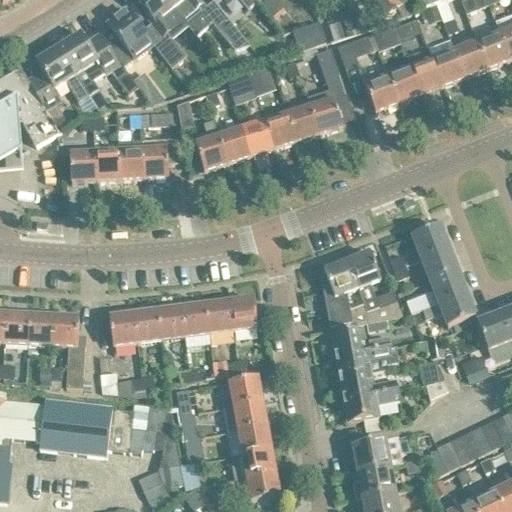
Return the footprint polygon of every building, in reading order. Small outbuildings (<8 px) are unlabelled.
[(138,0),(135,3),(147,17),(145,19),(151,27),(149,29),(142,33),(151,45),(154,49),(172,73),(187,61),(173,43),(189,30),(163,0),(138,0)] [(163,0),(189,30),(197,41),(213,27),(212,26),(224,16),(214,4),(206,10),(204,8),(198,1),(197,0),(163,0)] [(223,0),(224,1),(225,0),(236,0),(248,14),(258,5),(254,0),(223,0)] [(275,23),(286,14),(276,3),(274,4),(269,0),(267,0),(261,6),(267,13),(266,13),(275,23)] [(397,0),(365,0),(385,26),(411,17),(397,0)] [(417,0),(426,11),(437,7),(447,3),(455,0),(417,0)] [(474,0),(461,5),(465,13),(467,18),(489,9),(485,0),(474,0)] [(485,0),(491,15),(502,11),(498,0),(485,0)] [(437,7),(444,26),(448,38),(459,34),(454,22),(447,3),(437,7)] [(110,32),(101,38),(101,39),(124,71),(154,49),(151,45),(142,33),(127,13),(125,14),(123,11),(111,20),(114,22),(107,28),(110,32)] [(250,48),(224,16),(212,26),(213,27),(234,53),(250,48)] [(511,19),(495,26),(499,36),(510,65),(511,64),(511,19)] [(417,23),(395,31),(400,44),(422,35),(417,23)] [(340,25),(329,29),(334,45),(336,44),(344,41),(340,25)] [(319,27),(292,36),(299,57),(326,47),(319,27)] [(395,30),(386,33),(393,50),(401,47),(400,44),(395,31),(395,30)] [(499,36),(477,45),(488,74),(510,65),(499,36)] [(59,51),(89,100),(100,93),(94,84),(105,77),(106,79),(112,75),(129,98),(139,91),(124,71),(112,55),(111,55),(101,39),(87,47),(81,37),(59,51)] [(451,43),(428,52),(432,62),(443,91),(466,82),(455,54),(451,43)] [(455,54),(466,82),(488,74),(477,45),(455,54)] [(351,46),(338,51),(346,74),(357,69),(359,69),(356,61),(351,46)] [(58,136),(69,129),(58,109),(62,106),(54,92),(66,85),(79,106),(89,100),(59,51),(36,66),(42,76),(28,84),(58,136)] [(330,55),(317,59),(327,89),(340,84),(330,55)] [(420,58),(407,63),(410,71),(421,100),(443,91),(432,62),(423,66),(420,58)] [(300,78),(296,66),(285,69),(289,82),(300,78)] [(249,75),(247,75),(257,102),(276,95),(269,75),(267,68),(249,75)] [(384,71),(361,80),(364,89),(368,98),(375,117),(399,108),(387,80),(384,71)] [(387,80),(399,108),(421,100),(410,71),(387,80)] [(58,136),(28,84),(21,72),(0,83),(0,110),(9,114),(18,108),(22,115),(18,118),(19,120),(37,151),(43,147),(58,139),(59,138),(58,136)] [(247,75),(225,83),(228,91),(235,111),(257,103),(257,102),(247,75)] [(153,88),(144,95),(153,109),(166,105),(153,88)] [(206,99),(206,101),(210,112),(210,111),(221,107),(216,95),(206,99)] [(329,95),(307,102),(310,111),(319,139),(343,132),(337,113),(334,104),(332,104),(329,95)] [(189,105),(177,109),(182,133),(183,133),(195,131),(192,118),(189,105)] [(0,164),(22,152),(19,120),(18,118),(22,115),(18,108),(9,114),(0,110),(0,164)] [(319,139),(310,111),(287,118),(296,147),(319,139)] [(132,116),(132,141),(175,140),(175,115),(132,116)] [(296,147),(287,118),(264,126),(273,154),(296,147)] [(93,121),(94,134),(105,133),(104,120),(101,120),(102,121),(93,121)] [(94,134),(93,121),(81,121),(82,134),(94,134)] [(208,143),(195,148),(198,157),(204,176),(228,169),(219,140),(214,125),(204,129),(208,143)] [(264,126),(241,133),(250,162),(273,154),(264,126)] [(228,169),(250,162),(241,133),(219,140),(228,169)] [(176,142),(142,144),(142,154),(143,154),(144,184),(169,182),(168,168),(181,167),(177,147),(176,142)] [(144,184),(143,154),(142,154),(142,144),(118,146),(119,155),(120,185),(144,184)] [(119,155),(95,156),(96,186),(120,185),(119,155)] [(96,186),(95,156),(70,158),(72,188),(96,186)] [(440,230),(412,240),(421,263),(449,252),(440,230)] [(430,286),(458,275),(449,252),(421,263),(430,286)] [(370,288),(381,284),(370,256),(348,265),(358,293),(364,309),(365,308),(368,317),(380,313),(370,288)] [(402,258),(390,263),(389,263),(398,284),(410,279),(402,258)] [(387,310),(380,313),(368,317),(365,308),(364,309),(350,314),(347,297),(358,293),(348,265),(320,276),(330,331),(352,326),(353,331),(367,328),(387,324),(403,321),(397,306),(387,310)] [(458,275),(430,286),(434,295),(435,298),(439,308),(467,297),(458,275)] [(413,292),(409,284),(400,288),(403,296),(413,292)] [(434,295),(407,306),(412,319),(439,308),(435,298),(434,295)] [(412,319),(416,328),(443,318),(448,331),(476,320),(467,297),(439,308),(412,319)] [(234,335),(238,335),(257,332),(254,303),(230,306),(234,335)] [(233,335),(234,335),(230,306),(206,309),(210,339),(211,347),(211,349),(235,346),(233,335)] [(206,309),(182,312),(186,342),(210,339),(206,309)] [(162,345),(186,342),(182,312),(158,315),(162,345)] [(511,312),(500,317),(511,345),(511,347),(511,312)] [(158,315),(134,318),(137,348),(162,345),(158,315)] [(500,317),(478,326),(477,326),(488,354),(511,345),(500,317)] [(5,348),(29,349),(31,319),(7,318),(5,348)] [(110,321),(112,341),(113,351),(137,348),(134,318),(110,321)] [(55,320),(31,319),(29,349),(53,351),(55,320)] [(85,351),(86,351),(87,340),(78,340),(79,322),(55,320),(53,351),(69,351),(67,392),(83,393),(85,351)] [(367,328),(368,336),(389,332),(387,324),(367,328)] [(390,352),(388,340),(365,345),(363,334),(332,340),(336,362),(390,352)] [(445,361),(441,341),(428,343),(431,363),(445,361)] [(399,366),(396,351),(390,352),(336,362),(340,383),(371,377),(390,374),(389,368),(399,366)] [(466,379),(487,371),(482,359),(461,367),(466,379)] [(237,365),(240,377),(249,375),(247,363),(237,365)] [(213,365),(216,381),(240,377),(237,365),(227,366),(226,364),(213,365)] [(426,389),(445,386),(445,384),(441,373),(435,365),(419,368),(423,390),(426,389)] [(3,381),(12,382),(14,382),(15,369),(4,368),(3,381)] [(51,390),(52,371),(41,370),(40,388),(46,390),(51,390)] [(189,372),(192,386),(203,383),(200,370),(189,372)] [(63,372),(52,371),(51,390),(61,391),(61,384),(62,385),(63,372)] [(189,372),(178,374),(181,388),(192,386),(189,372)] [(511,395),(511,376),(499,382),(507,398),(511,395)] [(340,383),(344,404),(398,394),(396,383),(373,388),(371,377),(340,383)] [(130,400),(147,401),(145,394),(155,392),(153,379),(127,383),(130,400)] [(233,411),(263,406),(258,382),(229,387),(233,411)] [(445,386),(426,389),(430,403),(449,394),(445,386)] [(176,396),(181,421),(195,418),(193,418),(188,394),(176,396)] [(348,426),(380,421),(377,409),(400,405),(398,394),(344,404),(348,426)] [(0,451),(12,453),(13,442),(1,441),(5,406),(6,398),(0,397),(0,451)] [(79,409),(45,405),(44,410),(40,445),(39,453),(73,457),(79,409)] [(30,409),(5,406),(1,441),(13,442),(26,444),(30,409)] [(233,411),(223,413),(228,438),(238,436),(267,430),(263,406),(233,411)] [(150,410),(135,408),(133,416),(135,416),(131,456),(142,458),(142,453),(150,411),(150,410)] [(26,444),(40,445),(44,410),(30,409),(26,444)] [(73,457),(107,461),(108,454),(112,413),(112,412),(79,409),(73,457)] [(178,456),(174,434),(167,434),(170,415),(150,411),(142,453),(154,454),(154,453),(163,454),(178,456)] [(131,457),(131,456),(135,416),(133,416),(112,413),(108,454),(131,457)] [(511,414),(502,420),(511,439),(511,414)] [(185,445),(201,443),(200,441),(199,441),(195,418),(181,421),(185,445)] [(511,444),(511,439),(502,420),(491,425),(503,449),(511,444)] [(503,449),(491,425),(480,430),(492,454),(503,449)] [(230,460),(231,461),(272,453),(267,430),(238,436),(242,458),(230,460)] [(492,454),(480,430),(469,436),(481,460),(492,454)] [(481,460),(469,436),(458,441),(470,465),(481,460)] [(357,476),(391,470),(391,469),(403,467),(398,440),(395,441),(395,442),(352,450),(357,476)] [(470,465),(458,441),(447,446),(459,470),(470,465)] [(181,468),(181,470),(196,467),(195,466),(204,464),(201,443),(185,445),(188,467),(181,468)] [(447,446),(436,452),(440,460),(448,476),(459,470),(447,446)] [(0,465),(10,467),(11,463),(11,455),(12,453),(0,451),(0,465)] [(272,453),(231,461),(235,484),(246,481),(247,482),(276,477),(272,453)] [(163,454),(159,474),(164,485),(173,504),(182,497),(178,489),(184,489),(180,470),(180,468),(178,456),(163,454)] [(440,460),(427,462),(436,481),(448,476),(440,460)] [(495,473),(489,462),(489,461),(480,466),(486,477),(495,473)] [(419,464),(406,467),(408,477),(421,474),(419,464)] [(0,506),(6,507),(10,467),(0,465),(0,506)] [(360,490),(354,491),(356,503),(362,502),(396,496),(391,470),(357,476),(360,490)] [(456,477),(462,489),(472,484),(466,473),(456,477)] [(159,474),(139,483),(143,494),(164,485),(159,474)] [(247,482),(247,487),(251,506),(280,501),(276,477),(247,482)] [(502,511),(511,511),(511,486),(507,489),(503,479),(490,485),(495,495),(494,495),(502,511)] [(435,503),(449,497),(442,483),(429,490),(435,503)] [(210,511),(217,511),(225,507),(227,506),(221,498),(231,495),(229,484),(201,490),(195,492),(210,511)] [(164,485),(143,494),(148,505),(150,504),(153,511),(158,511),(163,510),(163,511),(164,511),(173,504),(164,485)] [(428,501),(426,490),(414,491),(415,501),(428,501)] [(185,493),(186,498),(184,500),(192,511),(199,511),(205,508),(208,511),(210,511),(195,492),(185,493)] [(502,511),(494,495),(470,507),(472,511),(502,511)] [(398,511),(396,496),(362,502),(364,511),(398,511)]
